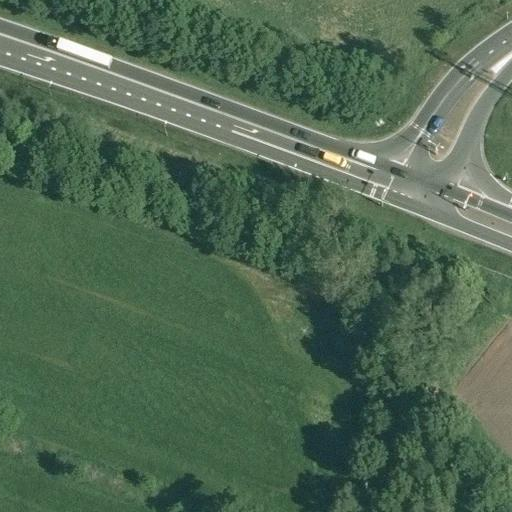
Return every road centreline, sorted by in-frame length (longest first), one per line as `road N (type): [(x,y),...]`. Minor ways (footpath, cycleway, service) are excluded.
road 1 (trunk): [(0,43),(405,187)]
road 2 (primary): [(511,38),(461,81),(405,187)]
road 3 (primary): [(446,189),(486,101),(511,67)]
road 4 (trunk): [(405,187),(436,214),(511,246)]
